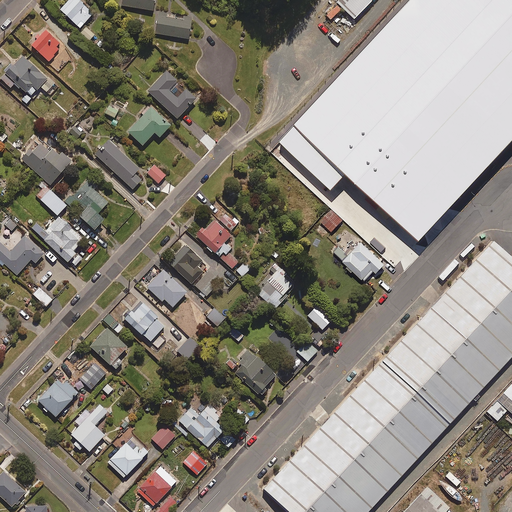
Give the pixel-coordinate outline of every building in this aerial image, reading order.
[(94,15),(78,0),(69,0),(60,10),(80,29),(94,15)] [(153,0),(121,0),(120,6),(152,11),(153,0)] [(380,0),(352,0),(340,13),(355,27),(380,0)] [(340,11),(336,6),(325,16),(330,20),(340,11)] [(191,16),(157,10),(153,33),(187,39),(191,16)] [(95,35),(86,28),(81,33),(90,41),(95,35)] [(49,61),(59,50),(58,48),(61,45),(46,31),(32,46),(49,61)] [(57,88),(22,57),(6,75),(31,98),(41,87),(50,95),(57,88)] [(511,146),(511,103),(465,60),(346,189),(414,252),(511,146)] [(178,81),(167,70),(148,91),(178,120),(198,98),(188,89),(178,99),(169,90),(178,81)] [(118,111),(109,106),(105,114),(115,118),(118,111)] [(172,126),(150,106),(143,114),(144,115),(129,133),(144,146),(155,133),(161,138),(172,126)] [(61,128),(66,133),(72,126),(66,121),(61,128)] [(74,126),(69,133),(77,140),(83,133),(74,126)] [(120,147),(112,139),(96,155),(133,190),(142,181),(135,175),(140,170),(118,149),(120,147)] [(50,152),(37,141),(21,159),(51,186),(72,162),(64,154),(61,157),(52,149),(50,152)] [(166,176),(155,165),(148,173),(159,184),(166,176)] [(100,183),(91,175),(66,203),(73,209),(68,215),(76,222),(81,217),(96,231),(105,221),(99,215),(109,203),(95,190),(100,183)] [(67,206),(46,186),(36,196),(58,216),(67,206)] [(232,220),(225,214),(219,220),(232,231),(240,222),(234,217),(232,220)] [(32,228),(68,264),(87,244),(60,217),(46,232),(37,224),(32,228)] [(17,226),(10,220),(6,226),(12,232),(17,226)] [(232,237),(216,221),(206,231),(203,229),(197,235),(222,260),(231,250),(225,244),(232,237)] [(0,242),(0,259),(17,276),(32,260),(36,264),(45,255),(25,237),(11,253),(0,242)] [(364,511),(511,353),(511,258),(491,239),(260,487),(286,511),(364,511)] [(348,256),(338,246),(333,252),(363,282),(373,272),(376,274),(384,265),(362,242),(348,256)] [(203,261),(186,246),(170,264),(193,285),(203,273),(197,268),(203,261)] [(240,262),(232,253),(224,260),(232,269),(240,262)] [(252,269),(246,262),(237,270),(243,277),(252,269)] [(269,275),(256,289),(277,309),(288,297),(285,294),(296,283),(275,263),(270,268),(275,273),(271,277),(269,275)] [(188,293),(164,271),(148,288),(163,302),(165,300),(173,308),(188,293)] [(222,283),(210,271),(196,285),(207,297),(222,283)] [(53,300),(39,287),(32,294),(46,307),(53,300)] [(159,318),(138,300),(123,318),(159,349),(166,340),(159,334),(165,328),(156,320),(159,318)] [(332,320),(318,306),(309,316),(323,330),(332,320)] [(225,321),(215,310),(207,317),(217,328),(225,321)] [(124,328),(109,315),(104,320),(118,334),(124,328)] [(128,348),(108,329),(91,347),(116,371),(123,363),(118,359),(128,348)] [(198,347),(190,339),(178,352),(187,360),(198,347)] [(296,350),(308,361),(318,350),(306,340),(296,350)] [(260,395),(261,394),(264,396),(270,389),(267,387),(277,375),(248,350),(238,362),(243,366),(236,374),(260,395)] [(232,359),(227,364),(233,371),(238,366),(232,359)] [(106,374),(96,364),(81,380),(91,390),(106,374)] [(79,394),(61,377),(39,402),(56,418),(79,394)] [(511,384),(486,413),(511,436),(511,435),(511,384)] [(209,401),(197,414),(190,407),(178,420),(208,449),(225,432),(217,424),(222,419),(215,412),(217,410),(209,401)] [(72,436),(77,440),(73,445),(80,451),(84,447),(90,452),(105,436),(95,427),(108,413),(100,406),(91,415),(86,410),(75,422),(80,427),(72,436)] [(176,437),(165,425),(152,439),(163,450),(176,437)] [(150,453),(133,437),(108,463),(125,479),(150,453)] [(177,482),(160,467),(137,492),(154,508),(177,482)] [(0,477),(0,496),(13,508),(15,505),(17,507),(21,502),(19,501),(26,494),(4,473),(0,477)] [(442,511),(448,507),(426,485),(399,511),(442,511)] [(169,511),(178,503),(172,497),(156,511),(169,511)]
